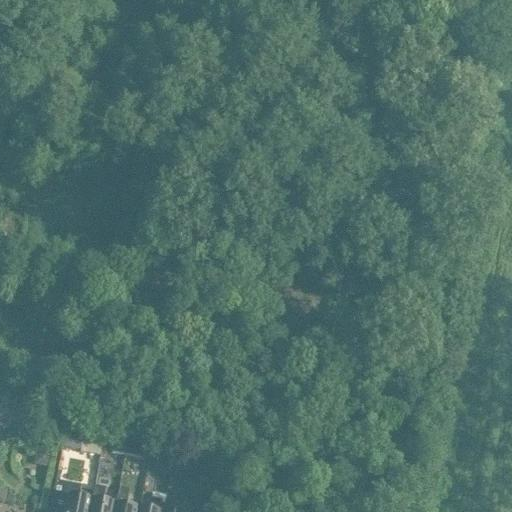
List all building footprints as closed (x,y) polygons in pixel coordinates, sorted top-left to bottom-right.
[(126,447),(124,455),(138,458),(142,455),(143,450),(126,447)] [(36,451),(34,464),(47,467),(50,453),(36,451)] [(88,511),(90,503),(77,501),(80,486),(55,482),(48,511),(88,511)] [(94,487),(90,503),(88,511),(113,511),(114,508),(101,505),(104,489),(94,487)] [(133,511),(125,510),(127,501),(116,499),(114,508),(113,511),(133,511)]
